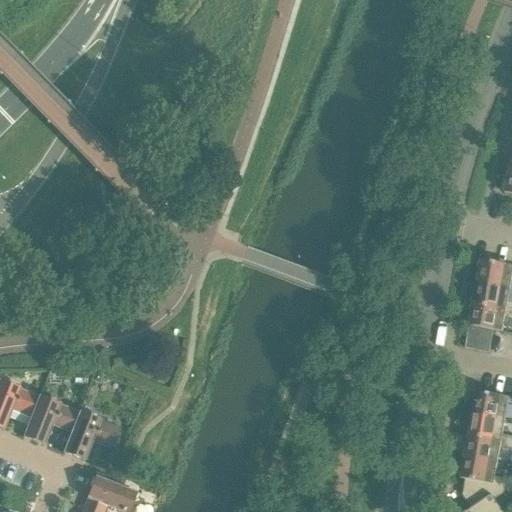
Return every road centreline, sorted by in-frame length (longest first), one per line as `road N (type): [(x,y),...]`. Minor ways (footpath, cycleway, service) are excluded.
road 1 (tertiary): [(402,511),(426,325),(452,224)]
road 2 (secondary): [(0,220),(64,142),(127,0)]
road 3 (tertiary): [(452,224),(511,36)]
road 4 (secondary): [(102,0),(0,115)]
